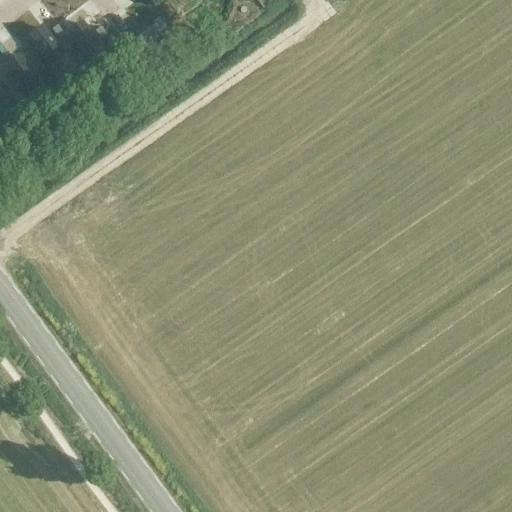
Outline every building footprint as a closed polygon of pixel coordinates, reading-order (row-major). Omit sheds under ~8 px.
[(203,0),(189,0),(154,16),(159,29),(207,7),(203,0)] [(82,26),(70,35),(88,61),(101,51),(82,26)] [(147,26),(122,44),(132,57),(157,38),(147,26)] [(58,27),(51,32),(58,42),(65,37),(58,27)] [(101,29),(94,34),(101,43),(108,38),(101,29)] [(42,30),(30,40),(48,65),(61,55),(42,30)] [(111,38),(103,45),(116,64),(125,57),(111,38)] [(20,60),(7,70),(26,95),(38,85),(20,60)]
